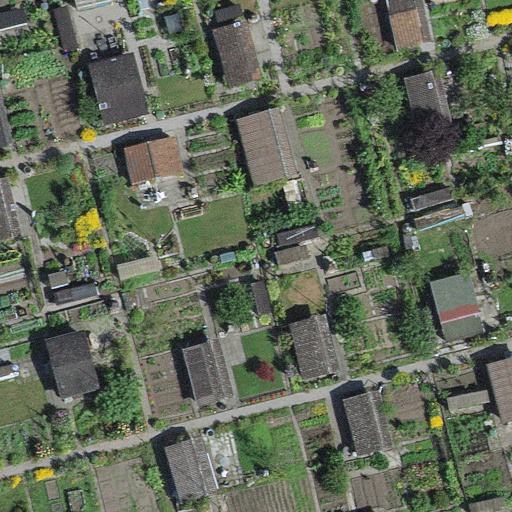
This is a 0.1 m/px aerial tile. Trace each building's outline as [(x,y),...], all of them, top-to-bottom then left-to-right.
[(420,0),(386,0),(397,55),(429,49),(420,0)] [(246,27),(213,35),(228,93),(260,85),(246,27)] [(133,59),(88,70),(103,129),(148,118),(133,59)] [(437,77),(405,84),(418,141),(449,134),(437,77)] [(0,95),(0,155),(13,152),(0,95)] [(278,116),(238,126),(252,190),(293,181),(278,116)] [(176,142),(125,154),(134,189),(184,177),(176,142)] [(7,185),(0,186),(0,245),(20,241),(7,185)] [(469,280),(431,289),(445,347),(483,338),(469,280)] [(326,322),(291,330),(304,387),(339,379),(326,322)] [(84,336),(46,347),(62,405),(100,395),(84,336)] [(217,349),(183,357),(197,413),(231,405),(217,349)] [(511,364),(487,370),(502,431),(511,428),(511,364)] [(380,395),(343,405),(358,463),(395,454),(380,395)] [(203,444),(164,454),(180,511),(218,501),(203,444)]
